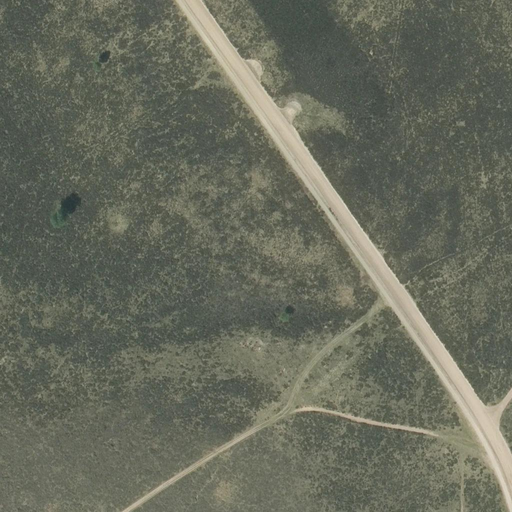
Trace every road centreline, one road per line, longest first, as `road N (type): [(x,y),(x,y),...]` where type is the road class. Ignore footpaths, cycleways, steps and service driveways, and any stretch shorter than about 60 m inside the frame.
road 1 (track): [(188,0),(481,420)]
road 2 (track): [(125,511),(291,412),(313,409),(498,447)]
road 3 (track): [(283,416),(311,364),(367,316),(388,285)]
